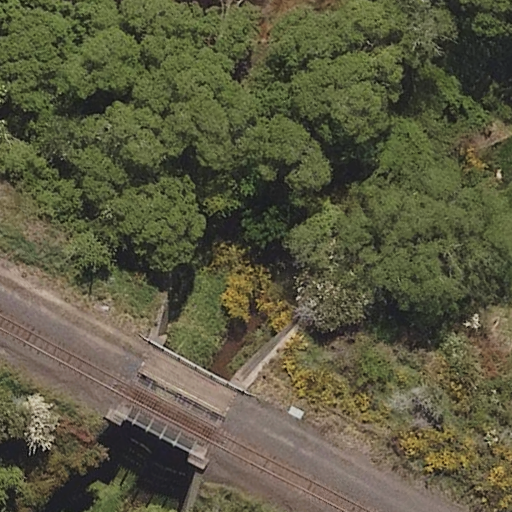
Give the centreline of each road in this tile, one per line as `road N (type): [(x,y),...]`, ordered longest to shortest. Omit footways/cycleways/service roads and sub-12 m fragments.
road 1 (track): [(145,354),(437,511)]
road 2 (track): [(145,354),(0,276)]
